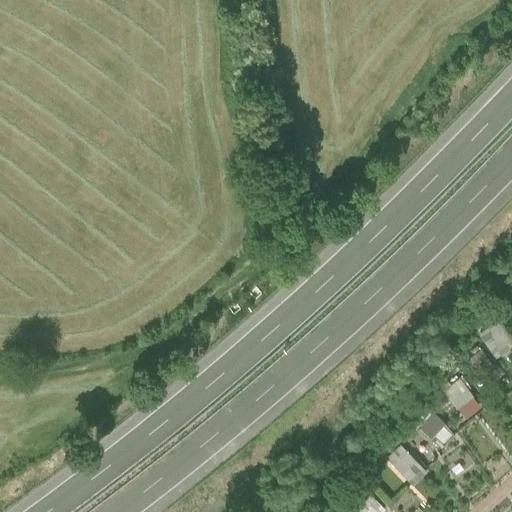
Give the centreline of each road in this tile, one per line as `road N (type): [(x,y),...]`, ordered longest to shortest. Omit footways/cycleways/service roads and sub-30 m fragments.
road 1 (motorway): [(511,94),(420,192),(203,391),(48,511)]
road 2 (motorway): [(115,511),(227,423),(511,156)]
road 3 (track): [(511,261),(233,511)]
road 4 (track): [(0,376),(144,354),(298,233)]
